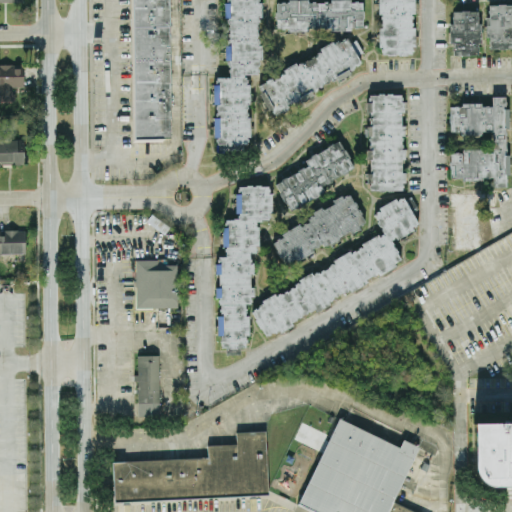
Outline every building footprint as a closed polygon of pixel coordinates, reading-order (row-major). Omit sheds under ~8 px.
[(170,0),(172,138),(137,139),(135,0),(170,0)] [(248,150),(250,74),(260,74),(261,44),(259,44),(260,2),(257,2),(256,0),(228,0),(228,2),(224,2),(224,20),(229,20),(229,45),(225,45),(225,61),(230,61),(229,77),(215,77),(214,149),(248,150)] [(378,0),(379,55),(414,55),(413,0),(378,0)] [(363,29),(363,1),(276,1),(276,29),(363,29)] [(511,4),(487,4),(488,49),(511,48),(511,4)] [(480,55),(479,10),(451,11),(452,56),(480,55)] [(256,78),(268,109),(364,72),(357,54),(362,53),(356,39),(256,78)] [(404,190),(404,173),(402,171),(402,161),(404,159),(403,136),(405,134),(404,126),(402,124),(401,114),(403,112),(402,93),(372,94),(366,102),(366,110),(370,113),(370,123),(368,126),(368,150),(364,156),(370,159),(370,170),(367,175),(367,184),(376,190),(404,190)] [(449,132),(493,133),(492,151),(450,150),(450,179),(493,179),(493,187),(508,187),(508,155),(505,155),(506,128),(509,128),(509,108),(505,108),(505,97),(492,96),(492,105),(450,104),(449,132)] [(0,164),(24,165),(25,139),(0,138),(0,164)] [(354,167),(341,143),(274,181),(290,210),(333,186),(330,181),(354,167)] [(257,221),(269,219),(268,212),(273,211),(269,187),(238,184),(236,205),(237,217),(226,219),(225,219),(224,226),(220,256),(217,257),(216,266),(218,281),(217,290),(219,306),(216,335),(222,336),(225,353),(243,355),(253,273),(250,253),(256,252),(258,234),(257,221)] [(494,190),(451,191),(451,206),(453,206),(454,249),(480,248),(480,231),(485,231),(484,205),(495,205),(494,190)] [(261,300),(263,304),(251,311),(265,337),(403,262),(392,241),(420,226),(403,195),(372,212),(384,234),(261,300)] [(285,267),(315,252),(313,249),(366,225),(352,196),(270,235),(285,267)] [(0,253),(25,253),(25,230),(5,230),(5,235),(0,235),(0,253)] [(135,260),(136,308),(178,308),(177,265),(167,265),(167,259),(135,260)] [(159,356),(160,404),(137,404),(136,356),(159,356)] [(318,511),(299,503),(338,419),(400,448),(403,441),(419,448),(389,511),(318,511)] [(485,466),(484,424),(511,423),(511,488),(505,489),(497,487),(490,482),(486,475),(485,466)] [(206,458),(205,446),(235,444),(235,433),(266,431),(267,455),(270,495),(115,503),(113,463),(206,458)]
